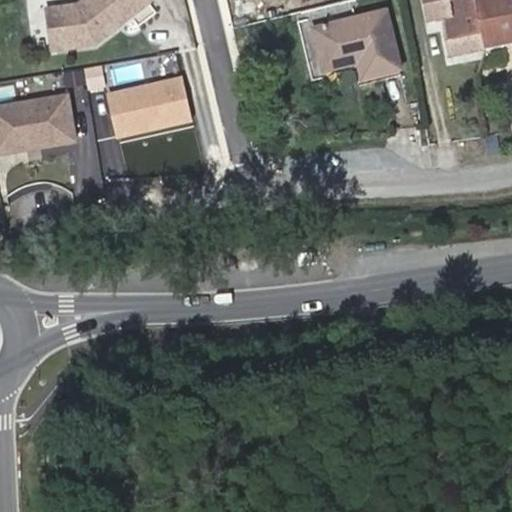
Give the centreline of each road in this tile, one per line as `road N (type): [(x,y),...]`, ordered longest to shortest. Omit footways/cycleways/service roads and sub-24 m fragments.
road 1 (tertiary): [(511,270),(263,304),(102,316)]
road 2 (residential): [(511,174),(191,198)]
